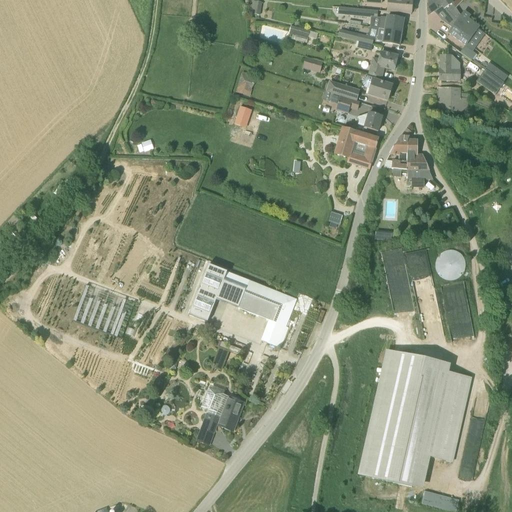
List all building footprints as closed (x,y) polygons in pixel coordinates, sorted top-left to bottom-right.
[(412,1),(402,0),(400,0),(387,0),(386,13),(411,15),(412,1)] [(430,0),(427,3),(428,14),(435,11),(443,21),(449,25),(453,28),(458,21),(454,19),(453,17),(445,9),(438,0),(430,0)] [(454,19),(458,21),(461,17),(454,7),(461,0),(438,0),(445,9),(453,17),(454,19)] [(252,15),(259,16),(261,3),(252,1),(250,12),(253,13),(252,15)] [(377,12),(356,10),(356,16),(377,19),(377,12)] [(461,17),(458,21),(453,28),(449,34),(466,46),(479,28),(468,20),(470,17),(464,13),(461,17)] [(379,29),(385,30),(401,33),(404,20),(387,17),(387,19),(380,17),(379,29)] [(291,27),(288,35),(307,40),(310,32),(291,27)] [(383,44),(389,45),(399,46),(401,33),(385,30),(379,29),(377,37),(376,37),(376,40),(377,40),(376,41),(383,42),(383,44)] [(339,38),(356,42),(372,46),(374,38),(358,35),(358,36),(340,32),(339,38)] [(460,53),(472,61),(476,55),(466,48),(464,48),(460,53)] [(397,57),(388,55),(379,53),(377,60),(371,59),(367,75),(381,78),(383,68),(394,71),(397,57)] [(439,81),(449,82),(459,82),(460,64),(451,64),(451,57),(440,57),(440,70),(439,70),(439,81)] [(302,69),(314,72),(317,61),(305,58),(302,69)] [(236,93),(249,97),(257,76),(243,71),(236,93)] [(511,89),(503,84),(485,71),(476,83),(495,96),(498,93),(511,102),(511,89)] [(392,87),(382,84),(372,81),(373,79),(372,77),(367,76),(363,78),(362,83),(364,87),(368,88),(370,88),(368,96),(387,102),(390,94),(391,95),(393,89),(392,88),(392,87)] [(335,96),(340,97),(356,103),(359,93),(328,83),(325,93),(335,96)] [(460,90),(449,90),(439,90),(439,112),(439,110),(461,111),(461,113),(462,113),(462,111),(462,100),(459,100),(460,90)] [(333,103),(335,96),(325,93),(324,92),(322,100),(333,103)] [(359,103),(356,103),(340,97),(336,110),(347,114),(349,109),(357,112),(359,103)] [(357,126),(364,128),(378,132),(382,118),(368,114),(357,117),(359,121),(357,126)] [(378,139),(343,129),(335,155),(348,159),(347,163),(360,167),(369,169),(378,139)] [(401,171),(406,171),(407,143),(408,142),(411,133),(407,130),(397,141),(389,155),(394,155),(394,156),(395,156),(395,155),(400,156),(399,162),(392,162),(391,170),(393,170),(392,177),(400,178),(401,171)] [(152,140),(137,144),(140,153),(154,149),(152,140)] [(418,142),(408,142),(407,143),(406,171),(407,171),(407,180),(411,180),(411,181),(411,187),(423,188),(424,180),(432,180),(429,172),(424,159),(417,159),(418,142)] [(329,223),(341,227),(344,217),(332,213),(329,223)] [(394,235),(376,235),(376,244),(394,244),(394,235)] [(207,322),(216,300),(227,273),(208,265),(189,315),(207,322)] [(238,309),(286,328),(296,300),(249,281),(238,309)] [(75,323),(118,337),(130,302),(121,299),(121,300),(115,298),(114,301),(107,298),(105,303),(93,299),(88,315),(78,312),(75,323)] [(222,368),(229,352),(220,348),(213,364),(222,368)] [(430,458),(451,462),(469,378),(439,371),(438,371),(440,363),(417,358),(392,352),(364,477),(412,488),(419,455),(420,456),(430,458)] [(239,402),(240,399),(230,395),(230,394),(225,392),(227,388),(215,383),(213,387),(210,386),(202,408),(211,411),(210,416),(207,415),(202,428),(214,433),(216,426),(233,432),(238,418),(244,404),(239,402)] [(471,432),(462,476),(473,478),(482,434),(471,432)] [(446,511),(456,511),(459,501),(425,493),(422,506),(446,511)]
